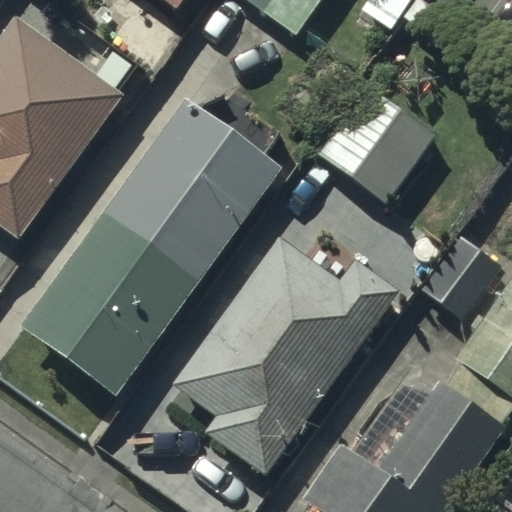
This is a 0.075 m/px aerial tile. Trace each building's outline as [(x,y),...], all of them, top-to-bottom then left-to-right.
[(142,0),(177,24),(193,0),(142,0)] [(326,0),(230,0),(230,1),(297,45),(326,0)] [(127,118),(20,38),(0,64),(0,245),(19,260),(127,118)] [(370,107),(322,169),(385,217),(433,155),(370,107)] [(185,124),(21,349),(116,419),(281,194),(185,124)] [(280,253),(174,400),(216,433),(203,450),(260,494),(402,311),(358,277),(341,299),(280,253)] [(460,256),(423,302),(461,334),(499,286),(460,256)] [(304,511),(457,511),(504,448),(499,445),(511,427),(511,293),(454,373),(463,379),(449,398),(443,394),(378,484),(344,459),(304,511)]
